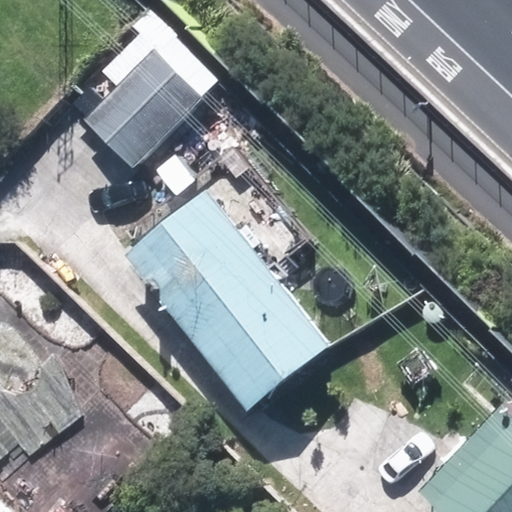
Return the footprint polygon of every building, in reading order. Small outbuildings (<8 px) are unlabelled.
[(148,166),(211,99),(158,50),(96,116),(148,166)] [(260,235),(219,183),(130,251),(256,412),(344,343),(283,264),(304,248),(281,219),(260,235)] [(511,389),(458,338),(435,361),(495,419),(511,401),(511,389)] [(511,511),(511,409),(432,491),(412,511),(511,511)] [(0,511),(29,511),(0,481),(0,511)]
